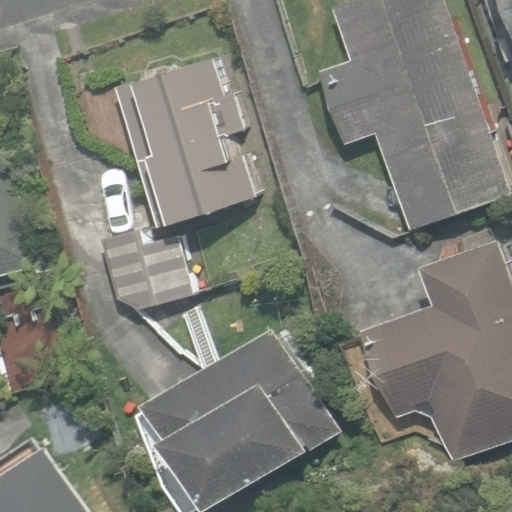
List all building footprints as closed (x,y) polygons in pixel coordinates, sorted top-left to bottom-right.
[(385,131),(417,226),(511,194),(511,167),(455,0),(353,0),(342,4),(360,56),(330,66),(355,142),(385,131)] [(125,83),(166,223),(265,194),(245,129),(253,127),(242,90),(235,92),(224,54),(188,64),(172,61),(156,66),(150,75),(125,83)] [(0,311),(3,311),(0,300),(0,274),(47,262),(19,156),(0,161),(0,311)] [(128,293),(149,304),(203,289),(187,231),(153,241),(149,227),(113,237),(128,293)] [(442,412),(458,458),(511,440),(511,232),(437,258),(449,296),(378,320),(410,414),(432,406),(442,412)] [(170,483),(187,511),(194,511),(353,426),(295,318),(155,394),(160,404),(149,410),(170,483)] [(0,511),(99,511),(63,456),(18,484),(4,462),(0,464),(0,511)]
